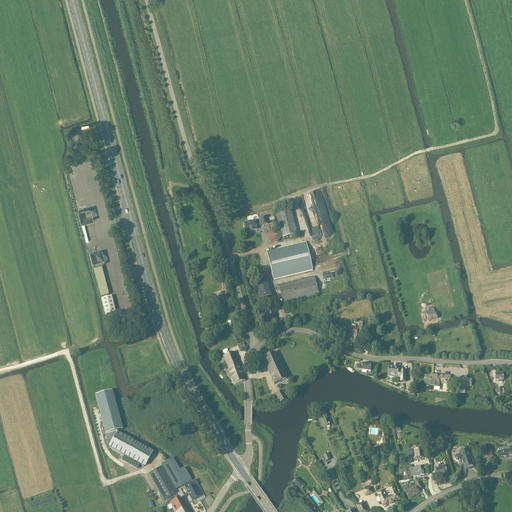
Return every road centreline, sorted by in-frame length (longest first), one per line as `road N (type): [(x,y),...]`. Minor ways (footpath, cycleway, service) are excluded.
road 1 (primary): [(239,468),(187,386),(153,305),(72,0)]
road 2 (unclassified): [(254,348),(146,0)]
road 3 (track): [(161,503),(141,471),(104,483),(67,351),(0,370)]
road 4 (unclassified): [(511,363),(371,358),(299,330),(254,348)]
road 5 (track): [(308,235),(297,194),(375,174),(430,148)]
road 6 (unclassified): [(239,468),(248,450),(246,366),(254,348)]
